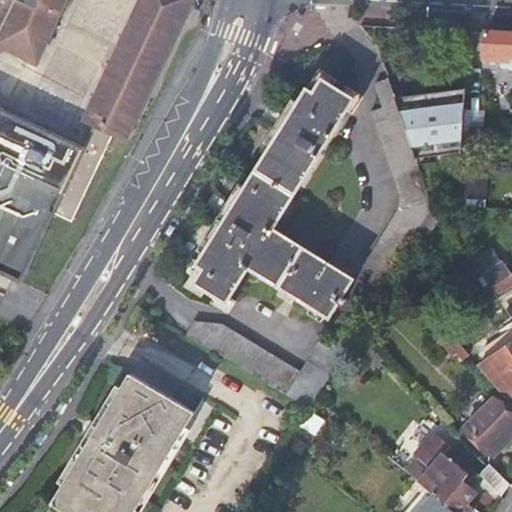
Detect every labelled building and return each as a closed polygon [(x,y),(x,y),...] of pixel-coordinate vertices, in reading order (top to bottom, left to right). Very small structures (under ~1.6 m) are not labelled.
[(40,65),(67,0),(0,0),(0,49),(5,52),(6,52),(6,51),(7,51),(8,50),(9,50),(10,50),(11,50),(14,51),(40,65)] [(140,0),(93,102),(85,120),(126,137),(189,0),(140,0)] [(511,33),(488,32),(486,60),(511,62),(511,56),(511,33)] [(430,211),(433,205),(391,79),(378,84),(386,108),(374,113),(401,194),(400,209),(366,265),(376,272),(364,294),(376,302),(396,269),(416,235),(430,211)] [(250,269),(330,317),(340,302),(345,306),(347,301),(343,297),(353,280),(273,231),(355,99),(325,80),(315,93),(309,90),(243,195),(199,266),(205,269),(196,284),(228,303),(250,269)] [(468,92),(398,101),(419,159),(464,152),(468,94),(468,92)] [(0,273),(21,283),(84,147),(0,107),(0,273)] [(478,265),(486,277),(501,267),(492,250),(476,262),(478,265)] [(501,267),(486,277),(504,303),(511,296),(511,274),(505,264),(501,267)] [(188,336),(312,409),(319,398),(319,397),(320,396),(358,333),(358,331),(346,324),(333,346),(323,339),(303,372),(224,325),(194,324),(188,336)] [(455,357),(464,349),(448,330),(439,338),(455,357)] [(511,330),(485,349),(492,360),(511,345),(511,330)] [(507,400),(511,396),(511,345),(492,360),(480,368),(498,389),(507,400)] [(135,511),(195,413),(130,375),(52,503),(65,511),(135,511)] [(473,436),(469,438),(478,448),(482,444),(491,453),(495,448),(499,451),(502,450),(511,439),(511,415),(495,399),(466,428),(473,436)] [(456,511),(469,511),(474,507),(469,504),(465,500),(475,489),(466,482),(471,475),(456,462),(457,461),(452,457),(450,458),(446,455),(453,447),(435,432),(416,455),(419,458),(408,471),(427,487),(456,511)] [(481,474),(503,496),(511,485),(492,465),(488,467),(481,474)] [(456,511),(427,487),(406,511),(456,511)]
